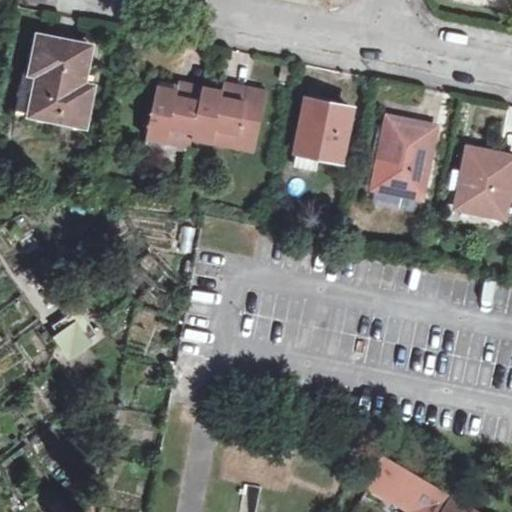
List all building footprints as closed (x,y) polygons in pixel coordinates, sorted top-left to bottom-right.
[(38,33),(32,72),(27,71),(21,107),(32,108),(31,113),(84,122),(91,83),(83,81),(90,41),(38,33)] [(204,86),(179,81),(177,89),(158,86),(148,137),(193,146),(195,137),(204,86)] [(204,86),(195,137),(237,145),(248,87),(225,82),(224,90),(204,86)] [(301,152),(341,160),(352,109),(308,101),(298,152),(301,152)] [(388,116),(374,190),(423,199),(437,125),(388,116)] [(511,156),(469,148),(457,209),(505,218),(511,183),(511,156)] [(301,152),(298,168),(338,175),(341,160),(301,152)] [(180,209),(182,199),(162,195),(160,205),(180,209)] [(80,310),(50,331),(70,360),(100,340),(80,310)] [(448,511),(458,496),(384,454),(370,479),(424,509),(429,511),(448,511)] [(458,496),(448,511),(485,511),(476,507),(458,496)]
